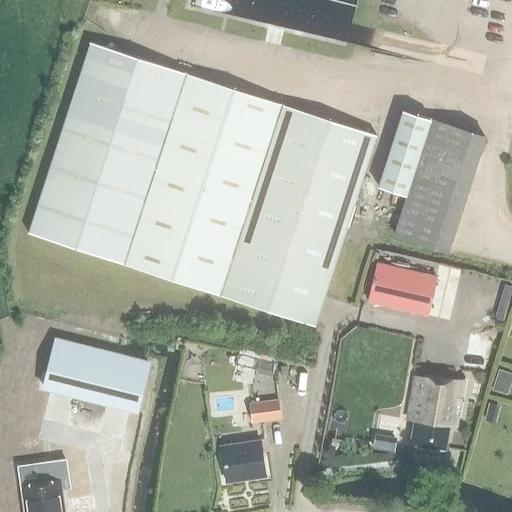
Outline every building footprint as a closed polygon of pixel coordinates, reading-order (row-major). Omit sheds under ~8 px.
[(89,43),(27,233),(314,326),(376,136),(89,43)] [(406,197),(394,234),(447,252),(484,137),(402,111),(377,187),(406,197)] [(434,275),(375,261),(366,300),(424,314),(434,275)] [(55,340),(43,387),(50,389),(74,394),(73,395),(106,403),(129,409),(137,411),(149,364),(55,340)] [(274,362),(258,359),(255,375),(271,378),(274,362)] [(496,388),(509,393),(511,384),(511,371),(503,368),(496,388)] [(409,445),(445,451),(449,427),(456,428),(464,380),(414,377),(408,416),(407,416),(414,418),(414,420),(413,420),(409,445)] [(252,405),(254,421),(279,418),(276,401),(252,405)] [(220,447),(226,483),(265,476),(260,441),(220,447)] [(43,483),(20,486),(24,511),(64,511),(63,511),(62,502),(63,501),(61,489),(69,488),(65,460),(40,464),(43,483)]
